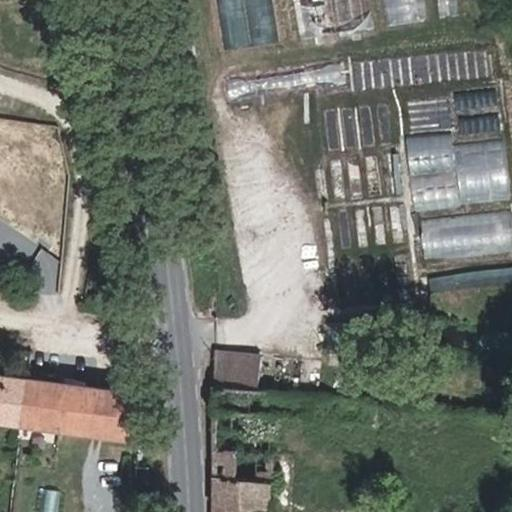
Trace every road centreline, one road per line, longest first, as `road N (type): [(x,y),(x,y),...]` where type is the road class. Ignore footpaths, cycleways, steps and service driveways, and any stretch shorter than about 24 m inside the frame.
road 1 (primary): [(114,0),(151,156),(179,336),(192,511)]
road 2 (unknown): [(0,308),(179,336)]
